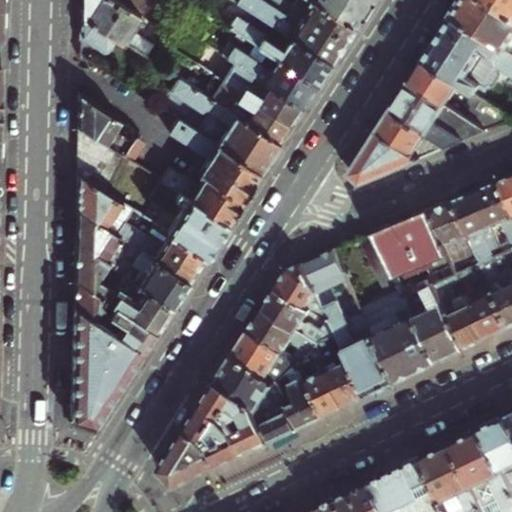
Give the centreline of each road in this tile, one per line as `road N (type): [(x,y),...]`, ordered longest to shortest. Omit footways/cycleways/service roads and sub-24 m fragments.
road 1 (tertiary): [(40,0),(32,447),(22,511)]
road 2 (residential): [(214,511),(511,369)]
road 3 (tertiary): [(137,424),(293,184)]
road 4 (residential): [(511,149),(365,209),(293,184)]
road 5 (tertiary): [(293,184),(412,0)]
